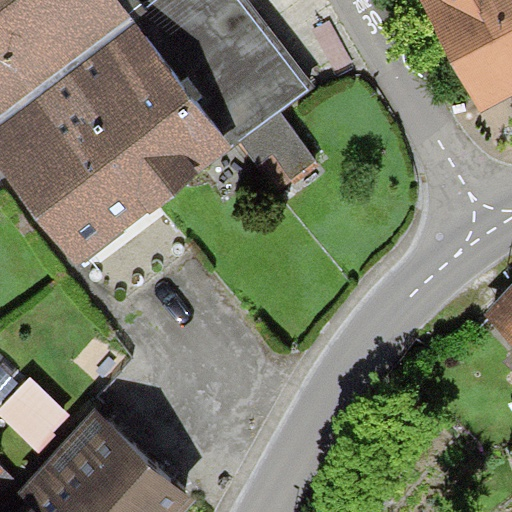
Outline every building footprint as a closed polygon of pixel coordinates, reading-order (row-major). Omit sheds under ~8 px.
[(120,0),(0,0),(0,93),(123,3),(120,0)] [(239,0),(127,0),(123,3),(224,141),(256,183),(299,151),(268,109),(302,84),(239,0)] [(511,0),(432,0),(485,90),(511,74),(511,0)] [(123,3),(0,93),(0,156),(71,253),(183,171),(224,141),(123,3)] [(508,325),(511,321),(511,269),(482,293),(508,325)] [(43,446),(80,412),(41,370),(4,404),(43,446)] [(104,397),(1,505),(9,511),(174,511),(197,489),(104,397)] [(0,511),(9,511),(1,505),(0,503),(0,455),(3,452),(0,449),(0,511)]
